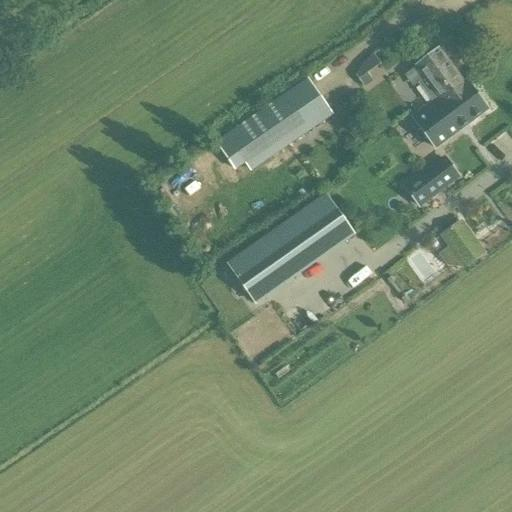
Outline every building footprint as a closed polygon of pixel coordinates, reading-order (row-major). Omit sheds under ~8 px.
[(444,99),(464,83),(439,49),(416,66),(425,78),(418,83),(431,102),(441,95),(444,99)] [(377,79),(369,67),(356,76),(364,88),(377,79)] [(332,115),(307,79),(216,142),(236,170),(246,164),(251,171),(332,115)] [(436,149),(486,111),(464,82),(464,83),(444,99),(441,95),(431,102),(412,117),(436,149)] [(403,188),(419,209),(460,178),(444,157),(403,188)] [(227,265),(255,304),(353,235),(325,196),(227,265)] [(440,253),(456,274),(487,250),(462,217),(440,234),(450,246),(440,253)] [(422,277),(438,265),(424,247),(407,260),(422,277)]
